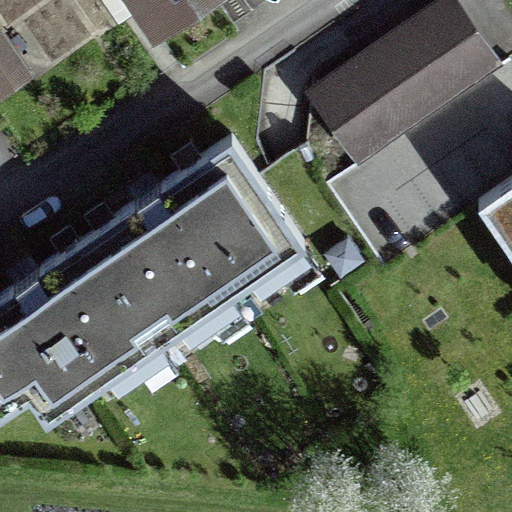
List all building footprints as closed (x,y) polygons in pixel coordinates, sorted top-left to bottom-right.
[(140,1),(159,27),(196,0),(106,0),(118,17),(140,1)] [(490,71),(446,6),(324,88),(368,153),(490,71)] [(0,90),(28,72),(0,30),(0,90)] [(89,231),(156,330),(307,229),(240,130),(89,231)] [(511,179),(483,199),(511,242),(511,179)] [(156,330),(89,231),(0,290),(0,391),(2,394),(32,374),(51,401),(156,330)]
